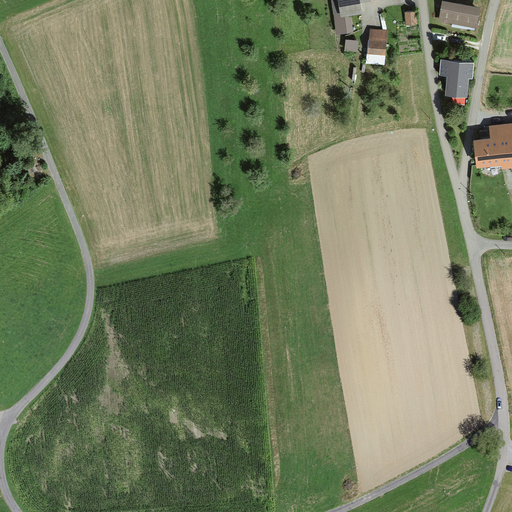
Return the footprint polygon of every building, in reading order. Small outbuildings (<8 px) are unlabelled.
[(340,0),(342,12),(362,9),(360,0),(340,0)] [(444,1),(441,18),(476,24),(479,7),(444,1)] [(373,31),(371,51),(384,52),(386,33),(373,31)] [(347,52),(359,52),(360,43),(347,42),(347,52)] [(450,72),(448,91),(466,92),(468,73),(471,74),(472,62),(443,60),(442,71),(450,72)] [(477,139),(479,162),(511,158),(511,124),(492,127),(494,137),(477,139)]
